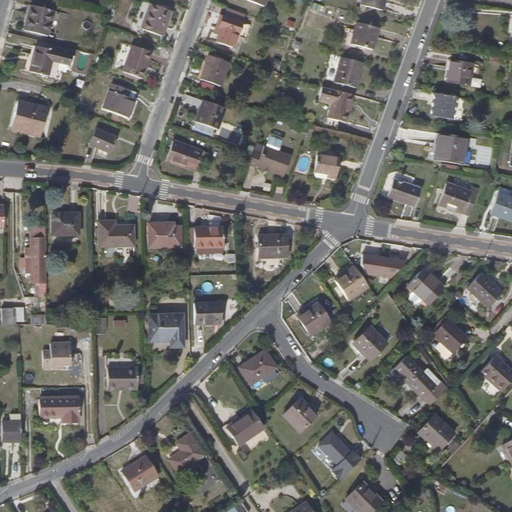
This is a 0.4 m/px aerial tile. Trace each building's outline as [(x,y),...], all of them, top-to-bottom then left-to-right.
[(378,12),(381,0),(358,0),(357,6),(378,12)] [(162,37),(171,12),(151,4),(141,29),(162,37)] [(46,36),(52,10),(30,5),(24,30),(46,36)] [(221,16),(217,28),(215,34),(219,36),(216,43),(233,49),(242,24),(221,16)] [(287,20),(285,27),(295,29),(296,22),(287,20)] [(369,51),(375,30),(353,25),(347,46),(369,51)] [(50,76),(56,50),(37,46),(31,71),(50,76)] [(141,80),(150,54),(131,46),(122,72),(141,80)] [(220,88),(229,64),(209,56),(200,80),(220,88)] [(351,90),(358,65),(337,59),(331,84),(351,90)] [(470,85),(474,64),(450,60),(447,81),(470,85)] [(125,96),(128,89),(113,83),(103,108),(129,118),(136,100),(129,97),(125,96)] [(319,129),(335,133),(337,123),(345,125),(352,97),(319,89),(316,101),(329,104),(325,120),(322,119),(319,129)] [(452,119),(455,96),(435,93),(431,115),(452,119)] [(217,130),(224,109),(203,101),(195,123),(217,130)] [(13,130),(29,133),(33,134),(34,130),(43,132),(48,108),(19,102),(13,130)] [(109,154),(115,139),(94,129),(87,144),(109,154)] [(269,136),(265,147),(278,152),(283,140),(269,136)] [(462,160),(465,141),(437,137),(434,156),(462,160)] [(201,174),(208,154),(173,140),(165,161),(201,174)] [(254,151),(248,165),(257,169),(258,167),(285,177),(292,157),(278,152),(265,147),(263,153),(254,151)] [(335,177),(338,158),(316,155),(314,172),(327,173),(326,176),(335,177)] [(420,190),(393,180),(387,197),(414,207),(420,190)] [(468,216),(478,189),(472,187),(470,193),(446,184),(438,205),(468,216)] [(500,187),(497,193),(509,197),(511,191),(500,187)] [(511,198),(509,197),(497,193),(490,214),(511,221),(511,198)] [(80,212),(51,211),(50,240),(80,241),(80,212)] [(132,243),(131,222),(113,223),(112,218),(95,218),(95,244),(132,243)] [(157,227),(157,223),(147,223),(148,247),(178,247),(178,227),(171,227),(157,227)] [(221,247),(220,228),(192,228),(192,247),(221,247)] [(286,259),(286,237),(257,237),(258,260),(286,259)] [(32,239),(32,249),(44,249),(44,239),(32,239)] [(44,249),(32,249),(32,274),(33,274),(33,282),(44,281),(44,249)] [(396,273),(400,266),(391,261),(387,267),(396,273)] [(427,307),(447,284),(426,265),(405,288),(427,307)] [(368,284),(356,268),(346,274),(344,272),(334,279),(347,298),(368,284)] [(488,307),(502,292),(481,273),(467,288),(488,307)] [(219,325),(220,305),(193,303),(192,324),(219,325)] [(330,322),(319,305),(308,312),(306,310),(297,317),(309,336),(330,322)] [(0,309),(0,326),(9,326),(9,309),(0,309)] [(30,315),(30,324),(44,323),(44,314),(30,315)] [(180,348),(180,315),(147,316),(147,342),(169,342),(169,348),(180,348)] [(441,341),(436,346),(447,357),(452,352),(453,353),(468,337),(447,318),(433,334),(441,341)] [(125,327),(125,319),(113,320),(113,328),(125,327)] [(388,344),(371,326),(356,341),(365,350),(362,353),(370,361),(388,344)] [(58,365),(68,365),(68,342),(47,344),(47,350),(40,351),(41,368),(58,367),(58,365)] [(276,369),(264,352),(238,369),(250,386),(276,369)] [(437,384),(407,355),(394,368),(424,398),(437,384)] [(511,374),(511,371),(494,355),(480,371),(499,389),(511,374)] [(105,366),(105,386),(120,386),(121,389),(135,388),(134,365),(105,366)] [(78,417),(77,396),(56,397),(56,398),(38,399),(38,417),(61,417),(61,422),(76,422),(76,417),(78,417)] [(299,432),(315,416),(307,408),(304,410),(296,402),(282,415),(299,432)] [(243,441),(261,429),(249,411),(230,423),(243,441)] [(455,433),(436,414),(419,431),(438,450),(455,433)] [(1,443),(20,443),(20,423),(1,423),(1,443)] [(176,472),(201,455),(187,434),(175,442),(180,450),(167,459),(176,472)] [(335,466),(348,453),(329,434),(317,446),(335,466)] [(511,437),(499,445),(511,466),(511,465),(511,437)] [(399,466),(407,455),(397,448),(389,459),(399,466)] [(350,451),(348,453),(335,466),(330,471),(340,481),(360,462),(350,451)] [(132,492),(157,475),(144,456),(119,472),(132,492)] [(356,511),(369,511),(380,502),(362,483),(344,500),(356,511)] [(311,511),(305,502),(289,511),(311,511)]
